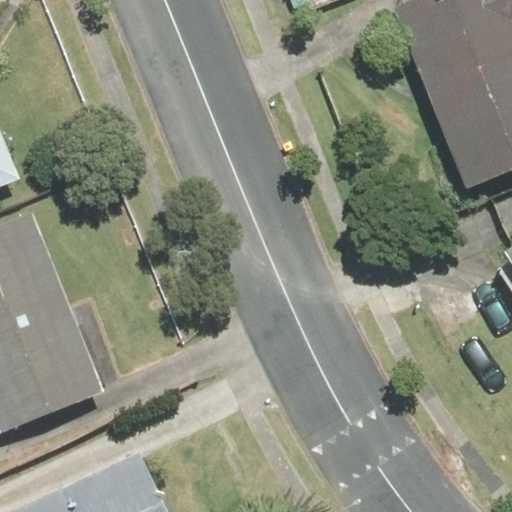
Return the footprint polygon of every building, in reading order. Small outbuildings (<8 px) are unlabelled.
[(511,0),(417,0),(387,12),(460,197),(511,176),(511,0)] [(0,188),(18,181),(0,137),(0,188)] [(26,220),(0,230),(0,440),(99,402),(26,220)] [(511,244),(488,260),(511,296),(511,244)] [(165,511),(141,457),(17,511),(165,511)]
